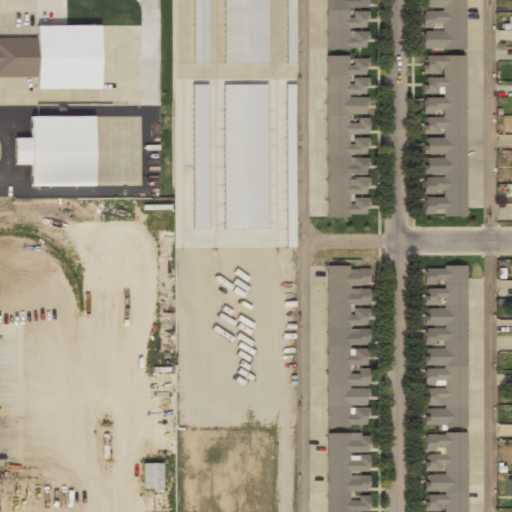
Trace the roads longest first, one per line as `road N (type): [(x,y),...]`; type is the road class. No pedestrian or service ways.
road 1 (residential): [(392,511),(392,0)]
road 2 (residential): [(511,236),(392,236)]
